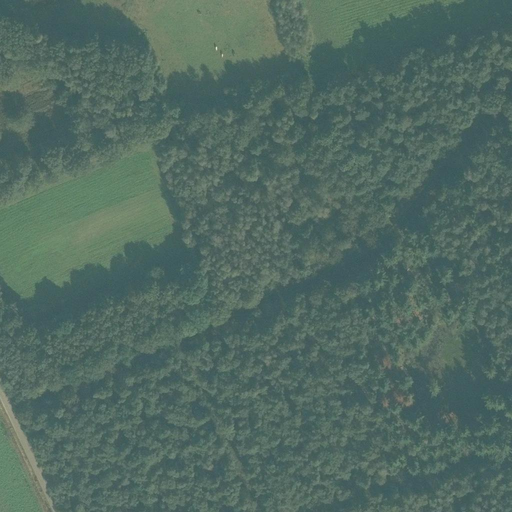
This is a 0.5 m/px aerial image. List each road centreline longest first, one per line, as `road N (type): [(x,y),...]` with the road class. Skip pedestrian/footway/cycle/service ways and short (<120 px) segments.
road 1 (track): [(511,73),(374,245),(6,404)]
road 2 (track): [(393,223),(511,419),(507,434),(278,511)]
road 3 (unclassified): [(57,511),(0,389)]
